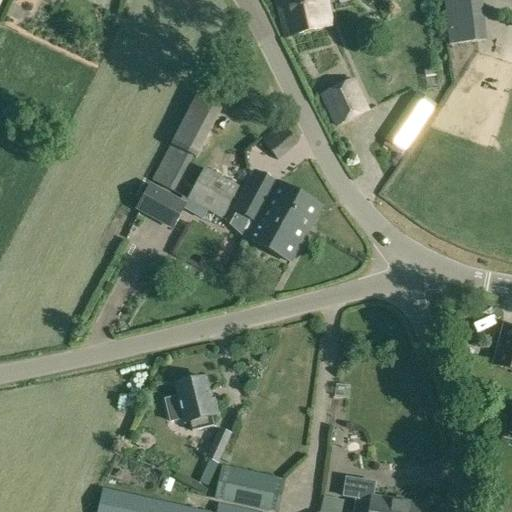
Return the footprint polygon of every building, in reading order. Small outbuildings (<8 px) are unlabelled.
[(330,25),(325,0),(276,0),(285,37),(330,25)] [(443,0),(449,45),(487,40),(483,4),(482,0),(443,0)] [(353,80),(322,94),(337,125),(367,110),(353,80)] [(415,93),(406,106),(425,118),(434,105),(415,93)] [(282,123),(262,139),(277,160),(297,143),(282,123)] [(238,187),(205,169),(188,200),(221,218),(238,187)] [(265,208),(307,231),(321,207),(257,172),(236,211),(257,223),(265,208)] [(186,203),(155,185),(149,182),(135,208),(172,228),(186,203)] [(265,208),(257,223),(248,239),(290,262),(307,231),(265,208)] [(511,329),(504,327),(493,364),(511,369),(511,329)] [(205,379),(189,383),(186,381),(180,382),(179,385),(175,386),(178,397),(165,400),(170,423),(183,420),(184,424),(189,423),(192,433),(212,428),(210,418),(217,416),(214,402),(211,403),(205,379)] [(217,465),(230,435),(219,430),(206,460),(217,465)] [(221,469),(214,500),(271,511),(277,511),(284,482),(221,469)] [(346,478),(343,496),(354,498),(352,511),(424,511),(425,506),(373,498),(374,496),(366,494),(368,482),(346,478)] [(200,511),(103,490),(98,511),(200,511)]
